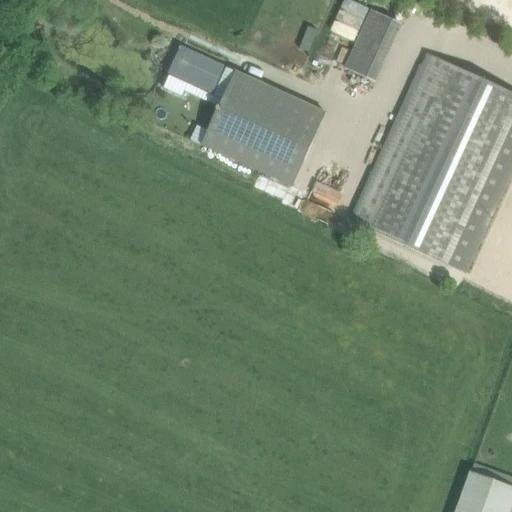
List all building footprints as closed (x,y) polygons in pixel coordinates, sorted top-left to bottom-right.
[(363,20),(368,9),(350,1),(347,0),(343,0),(340,8),(345,12),(363,20)] [(344,14),(338,12),(334,21),(339,25),(357,33),(362,22),(344,14)] [(338,27),(332,25),(328,34),(333,38),(351,46),(356,35),(338,27)] [(169,75),(213,95),(226,68),(226,67),(180,46),(167,74),(169,75)] [(351,220),(465,272),(511,169),(511,91),(428,53),(351,220)] [(293,186),(326,113),(234,72),(201,144),(293,186)] [(167,106),(160,126),(189,135),(196,116),(167,106)] [(506,511),(511,499),(511,482),(469,468),(453,511),(506,511)]
